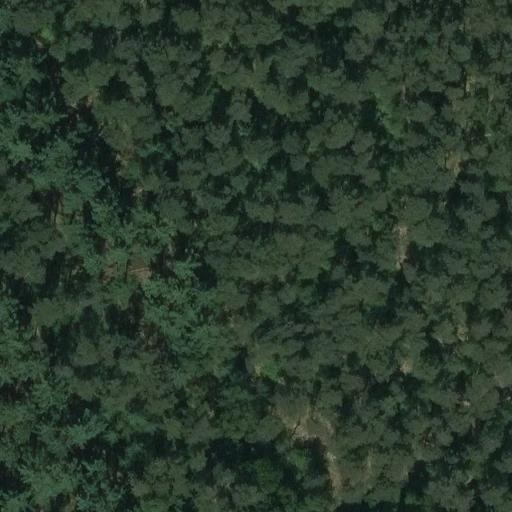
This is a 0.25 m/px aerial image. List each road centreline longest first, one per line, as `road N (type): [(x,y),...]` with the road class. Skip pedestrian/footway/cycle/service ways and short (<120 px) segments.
road 1 (track): [(301,0),(511,324)]
road 2 (track): [(511,392),(435,463),(360,511)]
